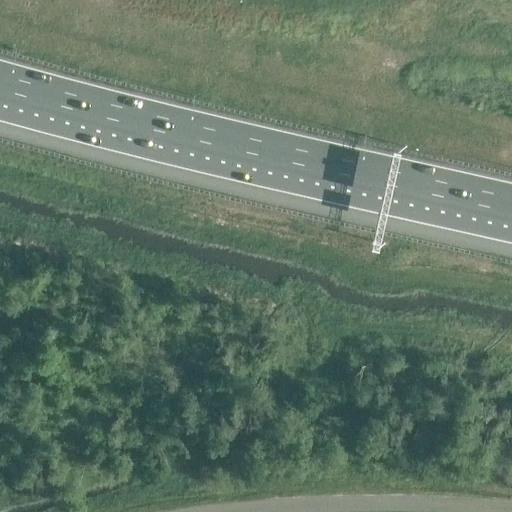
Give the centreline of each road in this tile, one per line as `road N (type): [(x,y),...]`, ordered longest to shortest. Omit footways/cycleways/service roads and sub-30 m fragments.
road 1 (motorway): [(0,83),(511,206)]
road 2 (track): [(511,347),(397,327),(340,333),(352,505)]
road 3 (unclassified): [(225,511),(328,505),(507,511)]
